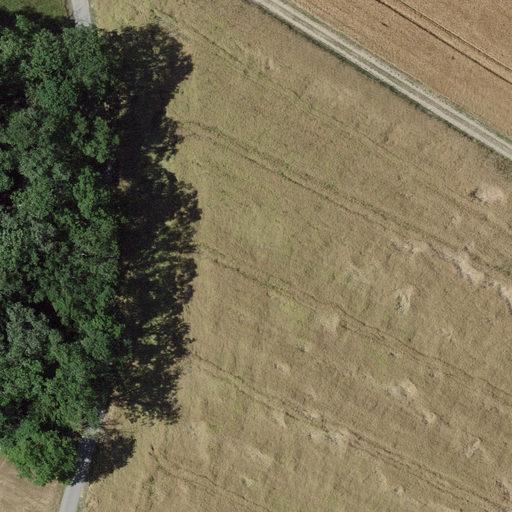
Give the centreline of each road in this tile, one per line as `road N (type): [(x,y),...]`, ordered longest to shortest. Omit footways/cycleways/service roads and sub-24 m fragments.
road 1 (track): [(83,0),(107,268),(99,384),(71,511)]
road 2 (track): [(267,0),(511,150)]
